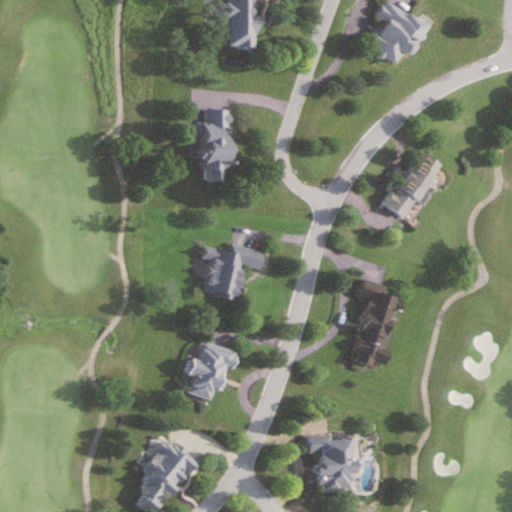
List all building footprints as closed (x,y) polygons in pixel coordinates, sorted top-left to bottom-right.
[(252,0),(249,7),(249,46),(223,43),(224,16),(219,11),(219,0),(252,0)] [(374,12),(383,0),(385,0),(420,25),(390,60),(366,43),(366,37),(383,19),(374,12)] [(205,106),(227,108),(224,124),(217,125),(216,132),(222,133),(223,144),(227,144),(227,154),(218,178),(198,177),(200,146),(195,143),(197,120),(201,120),(205,106)] [(377,201),(405,222),(438,179),(429,173),(435,166),(420,152),(377,201)] [(201,244),(226,249),(227,242),(257,249),(254,266),(235,263),(227,298),(199,286),(207,259),(198,256),(201,244)] [(361,299),(349,294),(355,276),(379,283),(377,292),(396,299),(379,364),(365,365),(347,358),(361,299)] [(180,372),(189,355),(200,338),(232,351),(228,368),(218,364),(204,399),(183,390),(187,374),(180,372)] [(302,433),(328,432),(328,439),(353,436),(357,475),(334,489),(319,489),(313,481),(309,462),(315,460),(314,451),(303,450),(302,433)] [(144,511),(132,502),(150,433),(192,460),(144,511)]
